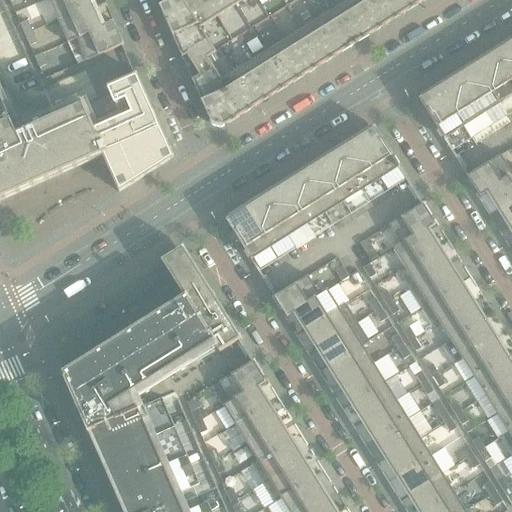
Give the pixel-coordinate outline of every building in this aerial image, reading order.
[(104,0),(103,0),(48,0),(57,21),(104,0)] [(113,22),(104,0),(57,21),(67,43),(113,22)] [(209,42),(196,21),(182,0),(169,0),(159,7),(182,59),(209,42)] [(214,10),(208,0),(182,0),(196,21),(214,10)] [(229,0),(214,10),(196,21),(209,42),(182,59),(191,81),(192,80),(213,67),(226,88),(242,77),(258,67),(274,57),(291,47),(307,37),(323,26),(340,16),(356,6),(365,0),(229,0)] [(229,0),(208,0),(214,10),(229,0)] [(389,23),(374,0),(365,0),(356,6),(373,33),(389,23)] [(405,13),(397,0),(374,0),(389,23),(405,13)] [(422,3),(419,0),(397,0),(405,13),(422,3)] [(373,33),(356,6),(340,16),(357,43),(373,33)] [(357,43),(340,16),(323,26),(340,54),(357,43)] [(32,32),(27,21),(19,24),(24,36),(32,32)] [(123,45),(113,22),(67,43),(67,44),(77,40),(86,62),(123,45)] [(340,54),(323,26),(307,37),(324,64),(340,54)] [(37,43),(32,32),(24,36),(29,46),(37,43)] [(324,64),(307,37),(291,47),(308,74),(324,64)] [(511,43),(511,42),(492,53),(511,84),(511,43)] [(308,74),(291,47),(274,57),(292,84),(308,74)] [(511,96),(511,84),(492,53),(474,65),(499,105),(511,96)] [(46,65),(41,54),(34,57),(39,68),(46,65)] [(292,84),(274,57),(258,67),(275,94),(292,84)] [(499,105),(474,65),(456,76),(481,116),(499,105)] [(243,115),(226,88),(213,67),(192,80),(196,90),(210,122),(224,126),(243,115)] [(275,94),(258,67),(242,77),(259,105),(275,94)] [(0,98),(0,200),(102,155),(119,193),(166,163),(170,150),(136,74),(117,83),(106,87),(109,93),(109,94),(4,140),(0,132),(0,128),(11,123),(10,122),(0,98)] [(481,116),(456,76),(437,88),(462,128),(481,116)] [(259,105),(242,77),(226,88),(243,115),(259,105)] [(462,128),(437,88),(418,100),(437,130),(435,131),(440,138),(441,137),(455,158),(456,157),(445,139),(462,128)] [(399,164),(395,157),(393,158),(374,128),(354,140),(380,180),(398,169),(409,187),(410,186),(397,165),(399,164)] [(380,180),(354,140),(336,151),(361,192),(380,180)] [(361,192),(336,151),(318,163),(343,203),(361,192)] [(478,196),(511,174),(500,156),(468,176),(467,174),(465,175),(478,196)] [(343,203),(318,163),(300,174),(325,214),(343,203)] [(497,209),(511,199),(511,173),(511,174),(478,196),(479,198),(487,193),(497,209)] [(325,214),(300,174),(281,185),(306,226),(325,214)] [(306,226),(281,185),(263,197),(288,237),(306,226)] [(288,237),(263,197),(245,208),(270,249),(288,237)] [(509,228),(511,225),(511,199),(497,209),(509,228)] [(400,244),(434,223),(421,203),(420,204),(421,206),(388,226),(400,244)] [(270,249),(245,208),(225,221),(244,251),(243,252),(247,259),(248,258),(262,279),(263,278),(252,260),(270,249)] [(438,246),(427,230),(435,225),(434,223),(400,244),(392,249),(404,268),(438,246)] [(409,290),(449,265),(438,246),(404,268),(397,272),(409,290)] [(379,259),(372,249),(365,253),(372,263),(379,259)] [(189,511),(140,401),(138,397),(216,348),(219,353),(240,339),(230,322),(226,316),(188,255),(188,256),(175,253),(175,252),(161,261),(163,264),(184,297),(64,372),(62,373),(88,430),(100,459),(113,488),(123,511),(189,511)] [(376,275),(369,265),(362,269),(369,279),(376,275)] [(420,309),(461,283),(449,265),(409,290),(420,309)] [(348,278),(342,267),(335,272),(341,282),(348,278)] [(364,282),(357,272),(351,276),(357,287),(364,282)] [(285,316),(319,295),(307,277),(275,297),(274,295),(273,296),(285,316)] [(439,323),(472,302),(461,283),(420,309),(421,311),(428,306),(439,323)] [(305,330),(338,308),(326,290),(319,295),(285,316),(287,318),(294,313),(305,330)] [(392,301),(386,291),(379,296),(386,306),(392,301)] [(381,309),(374,299),(368,303),(374,313),(381,309)] [(399,312),(392,301),(386,306),(392,316),(399,312)] [(450,341),(484,320),(472,302),(439,323),(450,341)] [(316,348),(357,323),(345,304),(338,308),(305,330),(316,348)] [(387,319),(381,309),(374,313),(380,323),(387,319)] [(462,360),(495,339),(484,320),(450,341),(462,360)] [(328,367),(368,341),(357,323),(316,348),(328,367)] [(415,338),(409,328),(402,332),(409,342),(415,338)] [(410,355),(397,335),(391,339),(403,360),(410,355)] [(422,348),(415,338),(409,342),(415,352),(422,348)] [(473,379),(507,357),(495,339),(462,360),(473,379)] [(373,364),(363,347),(369,343),(368,341),(328,367),(339,385),(373,364)] [(485,397),(511,380),(511,365),(507,357),(473,379),(485,397)] [(230,401),(264,380),(252,362),(219,383),(230,401)] [(351,404),(385,382),(373,364),(339,385),(351,404)] [(438,375),(432,364),(425,369),(432,379),(438,375)] [(427,382),(420,372),(413,376),(420,386),(427,382)] [(445,385),(438,375),(432,379),(438,389),(445,385)] [(268,404),(257,387),(265,382),(264,380),(230,401),(222,406),(234,425),(268,404)] [(497,416),(511,405),(511,380),(485,397),(497,416)] [(362,422),(396,401),(385,382),(351,404),(362,422)] [(433,392),(427,382),(420,386),(426,396),(433,392)] [(374,441),(408,420),(396,401),(362,422),(374,441)] [(461,412),(455,401),(448,406),(455,416),(461,412)] [(246,443),(279,422),(268,404),(234,425),(246,443)] [(508,434),(511,431),(511,405),(497,416),(508,434)] [(202,420),(197,409),(190,413),(195,424),(202,420)] [(450,419),(443,409),(437,413),(443,423),(450,419)] [(468,422),(461,412),(455,416),(461,426),(468,422)] [(456,429),(450,419),(443,423),(449,433),(456,429)] [(207,431),(202,420),(195,424),(200,435),(207,431)] [(386,459),(419,438),(408,420),(374,441),(386,459)] [(257,461),(291,441),(279,422),(246,443),(257,461)] [(397,478),(431,457),(419,438),(386,459),(397,478)] [(484,448),(478,438),(471,442),(478,452),(484,448)] [(262,485),(302,459),(291,441),(257,461),(250,466),(262,485)] [(473,456),(466,445),(459,449),(466,460),(473,456)] [(491,458),(484,448),(478,452),(484,463),(491,458)] [(220,460),(215,450),(207,453),(212,464),(220,460)] [(479,466),(473,456),(466,460),(472,470),(479,466)] [(409,496),(443,475),(431,457),(397,478),(409,496)] [(280,499),(314,478),(302,459),(262,485),(262,486),(269,481),(280,499)] [(225,471),(220,460),(212,464),(217,475),(225,471)] [(418,511),(424,511),(454,494),(443,475),(409,496),(418,511)] [(501,475),(494,479),(501,489),(507,485),(501,475)] [(288,511),(301,511),(326,497),(314,478),(280,499),(288,511)] [(496,492),(489,482),(483,486),(489,496),(496,492)] [(511,496),(511,492),(507,485),(501,489),(507,499),(511,496)] [(237,500),(232,490),(225,493),(230,504),(237,500)] [(502,502),(496,492),(489,496),(495,507),(502,502)] [(465,511),(454,494),(424,511),(465,511)] [(335,511),(326,497),(301,511),(335,511)] [(241,511),(242,511),(237,500),(230,504),(233,511),(241,511)]
